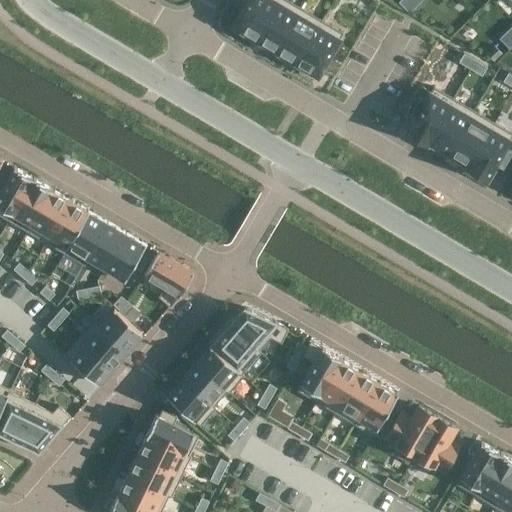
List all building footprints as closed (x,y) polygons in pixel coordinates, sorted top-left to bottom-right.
[(244,7),(233,26),(237,29),(236,31),(253,41),(277,0),(239,0),(238,3),(244,7)] [(286,0),(277,0),(253,41),(274,54),(301,8),(286,0)] [(301,8),(274,54),(294,66),(321,20),(301,8)] [(321,20),(294,66),(311,76),(313,73),(317,76),(343,33),(321,20)] [(464,54),(459,62),(470,69),(475,60),(464,54)] [(475,60),(470,69),(481,76),(486,67),(475,60)] [(511,75),(508,73),(503,82),(511,87),(511,75)] [(414,119),(407,132),(427,144),(428,142),(427,141),(453,98),(433,87),(430,93),(423,89),(408,115),(414,119)] [(453,98),(427,141),(428,142),(448,154),(473,111),(453,98)] [(473,111),(448,154),(468,165),(468,166),(494,123),(473,111)] [(468,165),(466,167),(487,179),(495,166),(501,170),(511,151),(511,141),(510,141),(511,137),(511,133),(494,123),(468,166),(468,165)] [(14,167),(0,190),(0,216),(8,221),(33,179),(14,167)] [(33,179),(8,221),(27,232),(52,190),(33,179)] [(52,190),(27,232),(46,243),(70,201),(52,190)] [(70,201),(46,243),(64,254),(89,212),(70,201)] [(89,212),(64,254),(84,265),(87,259),(87,258),(108,223),(89,212)] [(108,223),(87,258),(87,259),(105,269),(126,234),(108,223)] [(126,234),(105,269),(125,281),(146,245),(126,234)] [(157,252),(144,275),(166,288),(158,297),(170,307),(180,296),(193,273),(157,252)] [(19,263),(13,269),(22,277),(28,271),(19,263)] [(28,271),(22,277),(31,285),(37,279),(28,271)] [(45,286),(40,292),(49,300),(54,294),(45,286)] [(99,286),(87,289),(89,297),(101,294),(99,286)] [(87,289),(76,291),(78,299),(89,297),(87,289)] [(121,297),(113,307),(119,311),(127,302),(121,297)] [(127,302),(119,311),(125,316),(133,307),(127,302)] [(63,307),(55,316),(61,322),(69,313),(63,307)] [(229,325),(229,326),(254,348),(266,335),(281,343),(287,330),(288,329),(286,328),(246,308),(244,308),(243,309),(229,325)] [(100,326),(99,326),(127,351),(142,333),(114,309),(100,326)] [(55,316),(47,325),(53,331),(61,322),(55,316)] [(94,321),(79,338),(113,367),(127,351),(99,326),(100,326),(94,321)] [(210,347),(210,348),(237,372),(238,371),(236,369),(254,348),(229,326),(228,326),(212,345),(211,345),(210,347)] [(7,330),(1,336),(10,344),(16,338),(7,330)] [(16,338),(10,344),(19,352),(25,345),(16,338)] [(79,338),(65,355),(98,384),(113,367),(79,338)] [(313,363),(300,384),(320,396),(341,360),(322,348),(322,349),(310,342),(302,356),(313,363)] [(210,348),(196,364),(223,388),(237,372),(210,348)] [(341,360),(320,396),(339,407),(360,371),(342,361),(342,360),(341,360)] [(289,363),(283,373),(289,377),(295,367),(289,363)] [(46,364),(41,370),(50,378),(55,372),(46,364)] [(196,364),(181,380),(209,404),(223,388),(196,364)] [(360,371),(339,407),(357,418),(378,382),(360,371)] [(55,372),(50,378),(59,386),(64,380),(55,372)] [(181,380),(166,397),(194,421),(209,404),(181,380)] [(378,382),(357,418),(377,429),(398,394),(378,382)] [(0,384),(0,412),(10,392),(11,390),(0,384)] [(269,384),(263,394),(270,398),(276,388),(269,384)] [(10,392),(0,412),(0,433),(17,442),(35,404),(10,392)] [(263,394),(257,404),(264,408),(270,398),(263,394)] [(35,404),(17,442),(38,452),(70,416),(58,406),(52,413),(35,404)] [(402,412),(387,437),(415,453),(437,417),(418,406),(411,418),(402,412)] [(156,415),(146,436),(184,454),(193,434),(173,424),(176,418),(162,411),(159,417),(156,415)] [(437,417),(415,453),(443,470),(458,445),(448,440),(455,427),(437,417)] [(243,418),(235,427),(241,432),(249,423),(243,418)] [(291,421),(287,428),(297,434),(301,427),(291,421)] [(235,427),(227,436),(233,441),(241,432),(235,427)] [(301,427),(297,434),(307,440),(312,433),(301,427)] [(146,437),(137,456),(174,474),(184,454),(146,436),(145,437),(146,437)] [(481,442),(460,478),(479,490),(500,453),(481,442)] [(329,443),(325,450),(335,456),(339,449),(329,443)] [(339,449),(335,456),(345,462),(349,455),(339,449)] [(511,460),(500,453),(479,490),(498,500),(511,475),(511,460)] [(137,456),(127,475),(165,493),(174,474),(137,456)] [(220,459),(215,470),(222,473),(227,463),(220,459)] [(215,470),(210,480),(217,484),(222,473),(215,470)] [(118,493),(118,494),(153,511),(155,511),(165,493),(127,475),(118,494),(118,493)] [(511,475),(498,500),(511,508),(511,475)] [(387,478),(383,485),(393,491),(397,484),(387,478)] [(397,484),(393,491),(403,497),(407,490),(397,484)] [(259,493),(255,500),(265,506),(270,499),(259,493)] [(153,511),(118,494),(108,511),(153,511)] [(201,498),(196,509),(203,511),(209,501),(201,498)] [(270,499),(265,506),(275,511),(280,505),(270,499)]
